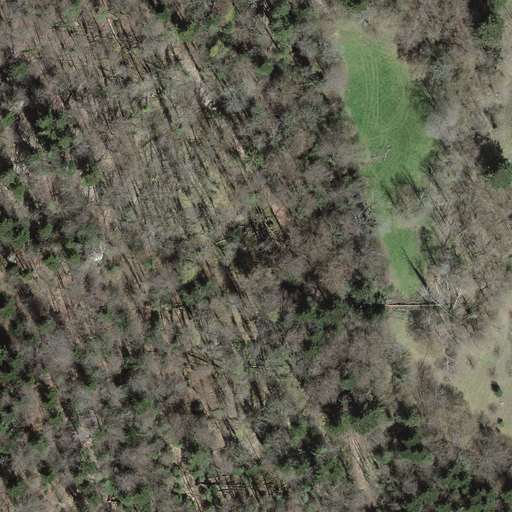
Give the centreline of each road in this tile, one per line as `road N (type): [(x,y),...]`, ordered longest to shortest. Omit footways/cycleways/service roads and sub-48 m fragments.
road 1 (track): [(143,0),(181,43),(279,197),(322,288),(350,398),(366,511)]
road 2 (track): [(279,197),(266,90),(301,0)]
